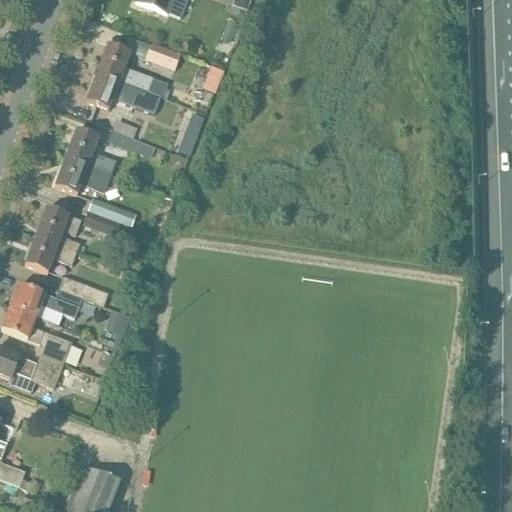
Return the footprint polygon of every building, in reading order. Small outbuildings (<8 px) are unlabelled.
[(136,0),(135,5),(166,17),(180,22),(188,0),(136,0)] [(234,0),(232,8),(245,13),(249,0),(234,0)] [(145,63),(174,74),(180,58),(151,47),(145,63)] [(107,48),(96,77),(136,93),(140,84),(122,77),(130,56),(107,48)] [(85,105),(104,112),(108,114),(116,93),(134,99),(136,93),(96,77),(85,105)] [(159,101),(164,90),(142,81),(137,93),(159,101)] [(185,108),(206,117),(211,104),(191,94),(185,108)] [(133,142),(137,131),(115,123),(111,134),(146,148),(147,147),(133,142)] [(75,133),(64,162),(110,180),(116,165),(92,156),(98,141),(75,133)] [(146,148),(111,134),(107,145),(135,155),(143,158),(146,148)] [(54,190),(72,197),(76,199),(80,189),(104,198),(110,180),(64,162),(54,190)] [(88,216),(120,228),(125,230),(130,218),(120,214),(120,213),(93,203),(88,216)] [(46,211),(35,240),(77,256),(80,248),(61,241),(63,236),(76,240),(82,224),(46,211)] [(116,240),(120,228),(88,216),(84,228),(116,240)] [(72,271),(77,256),(35,240),(24,268),(47,277),(52,263),(72,271)] [(57,294),(81,303),(101,311),(107,297),(63,280),(57,294)] [(18,288),(9,311),(35,321),(40,308),(62,317),(74,322),(78,312),(81,303),(57,294),(55,302),(18,288)] [(39,359),(63,368),(71,346),(31,331),(35,321),(9,311),(1,333),(43,349),(39,359)] [(63,368),(39,359),(36,367),(0,353),(0,378),(10,383),(13,376),(54,392),(63,368)] [(96,382),(94,389),(100,391),(102,385),(96,382)] [(0,483),(25,493),(29,486),(22,483),(24,476),(0,466),(0,483)] [(82,470),(75,488),(65,511),(108,511),(119,484),(82,470)] [(21,511),(54,511),(57,507),(29,496),(21,511)]
